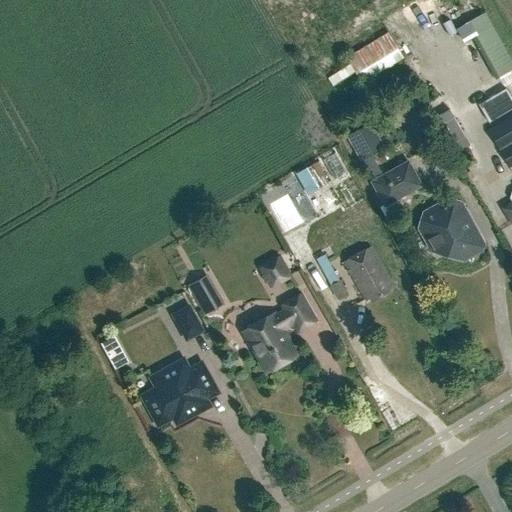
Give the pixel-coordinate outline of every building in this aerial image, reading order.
[(456,41),(470,34),(491,77),(509,68),(481,10),(449,26),(456,41)] [(361,82),(402,57),(387,32),(345,57),(361,82)] [(511,99),(505,89),(479,105),(492,127),(504,120),(511,115),(511,99)] [(511,115),(504,120),(492,127),(488,129),(499,150),(511,142),(511,115)] [(383,148),(369,122),(346,135),(360,161),(383,148)] [(511,142),(499,150),(510,168),(511,166),(511,142)] [(317,162),(306,169),(318,189),(329,183),(317,162)] [(408,162),(373,181),(385,204),(420,185),(408,162)] [(462,258),(480,248),(482,243),(475,231),(473,230),(458,203),(452,201),(438,209),(433,208),(425,212),(424,217),(430,228),(426,230),(424,235),(431,247),(436,249),(445,244),(451,245),(457,257),(462,258)] [(366,300),(371,297),(373,301),(390,291),(388,287),(392,285),(371,247),(344,261),(366,300)] [(270,288),(291,277),(279,256),(259,267),(270,288)] [(205,277),(190,286),(206,314),(221,305),(205,277)] [(340,280),(330,286),(337,298),(347,292),(340,280)] [(243,331),(266,372),(296,355),(282,331),(284,330),(283,328),(293,323),(297,331),(315,321),(300,295),(282,305),(285,309),(275,315),(274,313),(243,331)] [(189,306),(173,315),(186,340),(202,331),(189,306)] [(218,393),(201,362),(176,377),(170,366),(150,377),(156,388),(141,396),(158,426),(190,408),(194,415),(210,406),(207,399),(218,393)]
